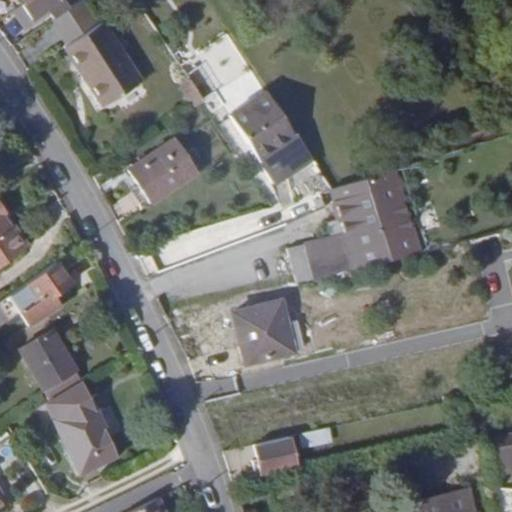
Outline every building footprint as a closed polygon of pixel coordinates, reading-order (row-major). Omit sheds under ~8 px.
[(61,1),(60,0),(20,0),(19,1),(33,21),(61,1)] [(96,102),(132,77),(91,19),(55,44),(96,102)] [(4,34),(11,44),(33,30),(26,20),(4,34)] [(275,155),(299,140),(277,106),(253,121),(275,155)] [(179,137),(173,141),(194,173),(200,169),(179,137)] [(289,176),(316,157),(303,137),(299,140),(275,155),(289,176)] [(140,165),(159,196),(194,173),(173,141),(140,165)] [(152,201),(159,196),(140,165),(130,171),(152,201)] [(339,200),(403,180),(399,167),(336,188),(339,200)] [(342,211),(406,192),(404,180),(403,180),(339,200),(342,211)] [(309,247),(311,250),(414,222),(406,192),(342,211),(348,235),(309,247)] [(3,212),(7,210),(0,199),(0,260),(28,241),(16,222),(9,222),(3,212)] [(16,222),(7,210),(3,212),(9,222),(16,222)] [(306,280),(422,251),(414,222),(311,250),(312,253),(300,256),(306,280)] [(64,280),(51,259),(22,280),(6,291),(27,324),(46,312),(37,299),(48,292),(64,280)] [(48,292),(37,299),(46,312),(57,305),(48,292)] [(291,352),(280,301),(231,312),(243,363),(291,352)] [(8,335),(39,387),(70,368),(40,316),(8,335)] [(78,379),(43,400),(75,468),(112,451),(78,379)] [(326,425),(294,432),(298,448),(329,441),(326,425)] [(255,443),(262,472),(295,465),(289,435),(255,443)] [(511,436),(484,443),(491,475),(511,470),(511,436)] [(474,511),(470,488),(430,497),(433,511),(474,511)] [(387,511),(433,511),(430,497),(386,506),(387,511)] [(161,511),(155,498),(124,511),(161,511)]
